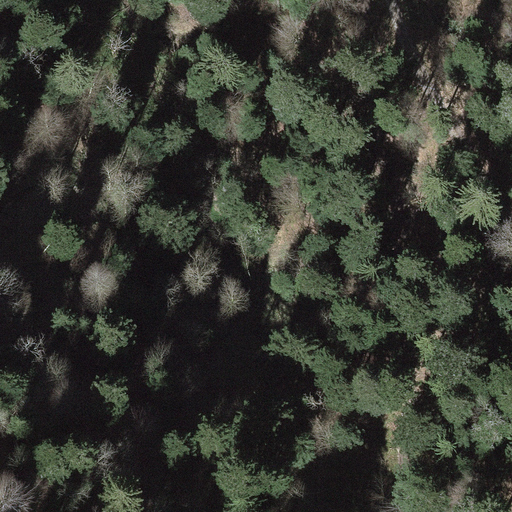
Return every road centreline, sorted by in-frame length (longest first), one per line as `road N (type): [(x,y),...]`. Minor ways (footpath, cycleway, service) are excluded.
road 1 (track): [(241,0),(283,272),(283,338),(277,351),(258,356),(228,342),(65,174),(33,129),(0,36)]
road 2 (track): [(511,216),(423,87),(390,0)]
